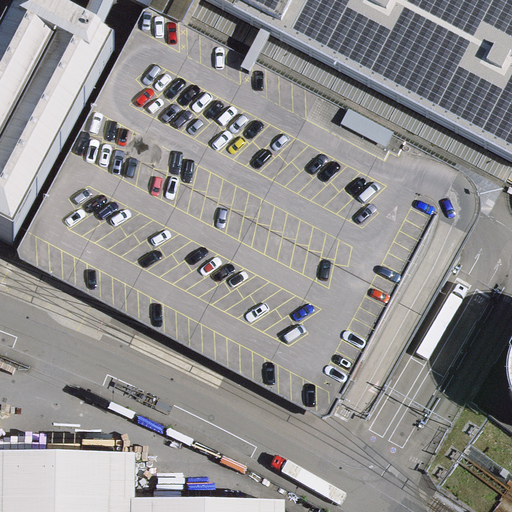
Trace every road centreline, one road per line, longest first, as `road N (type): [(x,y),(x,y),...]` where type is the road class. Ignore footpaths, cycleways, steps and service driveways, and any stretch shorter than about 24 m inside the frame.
road 1 (unclassified): [(0,322),(238,432),(381,511)]
road 2 (unknown): [(360,498),(511,277)]
